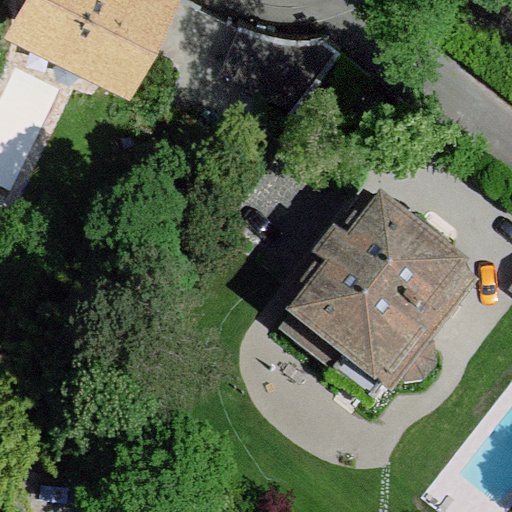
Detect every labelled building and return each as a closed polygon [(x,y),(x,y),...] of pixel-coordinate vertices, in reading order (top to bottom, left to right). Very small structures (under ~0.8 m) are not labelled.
[(157,0),(36,0),(28,18),(126,65),(157,0)] [(273,95),(294,39),(240,22),(221,73),(273,95)] [(325,40),(294,39),(273,95),(294,104),(336,48),(325,40)] [(370,224),(281,334),(373,410),(398,378),(423,347),(470,288),(414,239),(404,251),(370,224)] [(430,354),(423,347),(398,378),(406,384),(422,382),(432,369),(430,354)]
